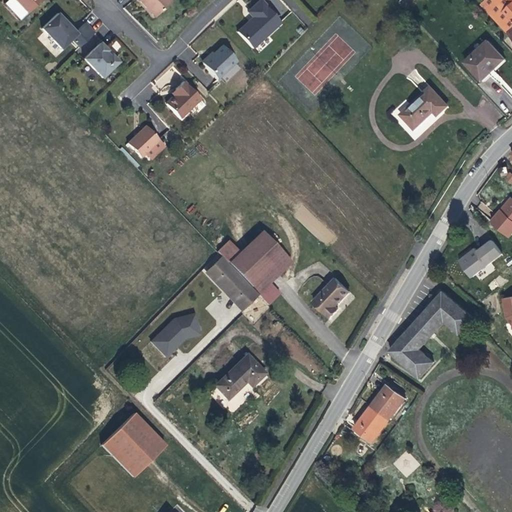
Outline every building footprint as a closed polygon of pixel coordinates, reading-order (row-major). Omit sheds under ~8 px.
[(12,0),(26,14),(40,0),(12,0)] [(171,2),(168,0),(137,0),(145,8),(147,7),(150,10),(150,13),(154,18),(171,2)] [(511,38),(511,0),(483,0),(480,4),(511,38)] [(280,23),(259,1),(246,13),(252,18),(253,19),(250,23),(249,22),(238,34),(254,50),(280,23)] [(78,48),(94,33),(84,23),(74,33),(68,27),(56,14),(45,25),(65,46),(71,40),(78,48)] [(480,80),(503,59),(486,40),(463,62),(480,80)] [(106,51),(99,44),(83,60),(101,78),(117,63),(110,55),(109,57),(106,55),(105,53),(106,51)] [(216,80),(236,62),(221,46),(212,55),(209,58),(206,57),(202,61),(203,64),(202,64),(216,80)] [(178,119),(199,100),(183,82),(174,90),(177,93),(173,96),(165,104),(178,119)] [(435,116),(447,105),(429,86),(398,113),(413,129),(432,112),(435,116)] [(144,155),(158,141),(144,126),(135,135),(126,144),(140,158),(144,155)] [(158,141),(144,155),(149,160),(164,147),(158,141)] [(511,196),(502,208),(505,210),(511,200),(511,196)] [(511,233),(511,200),(505,210),(502,208),(491,221),(510,236),(511,233)] [(259,230),(226,263),(257,295),(259,297),(271,286),(267,283),(289,262),(259,230)] [(483,247),(494,239),(492,237),(478,248),(481,252),(485,249),(483,247)] [(487,265),(504,252),(494,239),(483,247),(485,249),(481,252),(478,248),(476,245),(459,259),(472,276),(482,269),(480,267),(485,263),(487,265)] [(237,251),(227,240),(215,251),(226,262),(237,251)] [(226,263),(219,256),(205,269),(242,309),(257,295),(226,263)] [(348,297),(335,283),(312,305),(327,322),(337,313),(334,310),(348,297)] [(271,286),(259,297),(266,305),(278,293),(271,286)] [(389,348),(420,376),(434,361),(419,348),(446,320),(459,333),(474,317),(445,290),(389,348)] [(172,319),(149,342),(165,357),(184,339),(199,336),(192,314),(172,319)] [(264,375),(246,355),(213,386),(226,400),(245,383),(250,388),(264,375)] [(386,382),(370,406),(389,418),(405,395),(386,382)] [(389,418),(370,406),(355,427),(374,441),(389,418)] [(165,445),(132,413),(100,445),(132,477),(165,445)]
